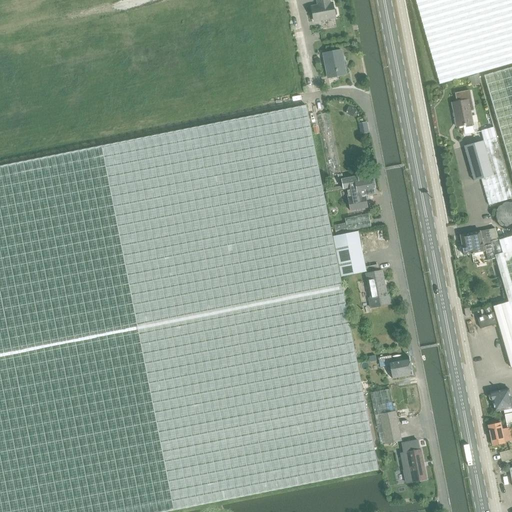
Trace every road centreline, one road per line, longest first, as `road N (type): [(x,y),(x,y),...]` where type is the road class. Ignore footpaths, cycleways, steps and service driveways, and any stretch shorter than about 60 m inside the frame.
road 1 (unclassified): [(446,511),(365,103),(336,92),(165,128)]
road 2 (primary): [(383,0),(481,511)]
